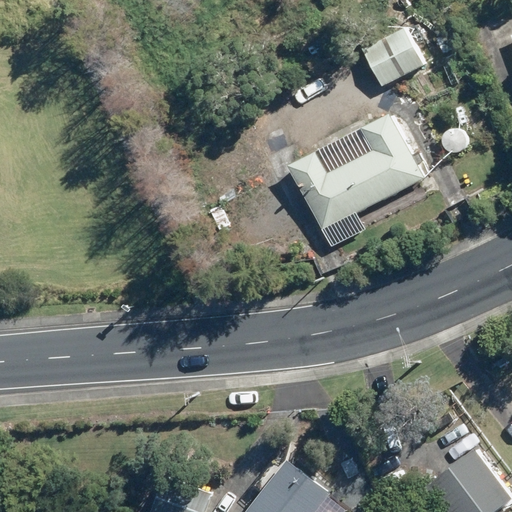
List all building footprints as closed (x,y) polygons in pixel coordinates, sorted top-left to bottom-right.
[(373,51),(390,86),(433,65),(415,31),(373,51)] [(330,231),(433,179),(401,116),(374,129),(385,152),(340,175),(329,152),(298,168),(330,231)] [(511,481),(483,444),(435,482),(458,511),(499,511),(511,502),(511,481)] [(255,511),(323,511),(340,489),(295,456),(255,511)] [(173,473),(158,511),(212,511),(220,491),(173,473)]
